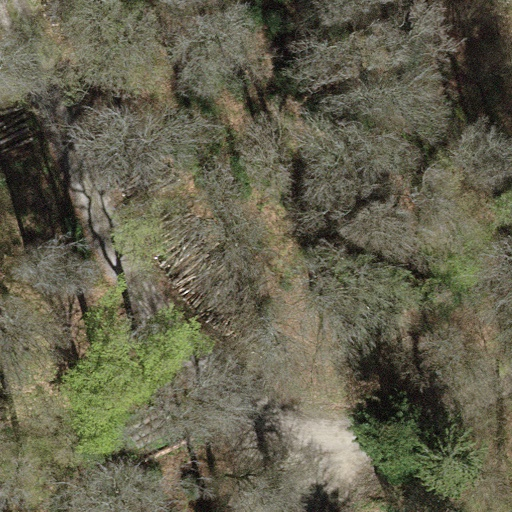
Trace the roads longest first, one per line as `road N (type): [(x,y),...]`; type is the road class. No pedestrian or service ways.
road 1 (track): [(338,487),(223,388),(74,169),(15,0)]
road 2 (track): [(511,385),(286,511)]
